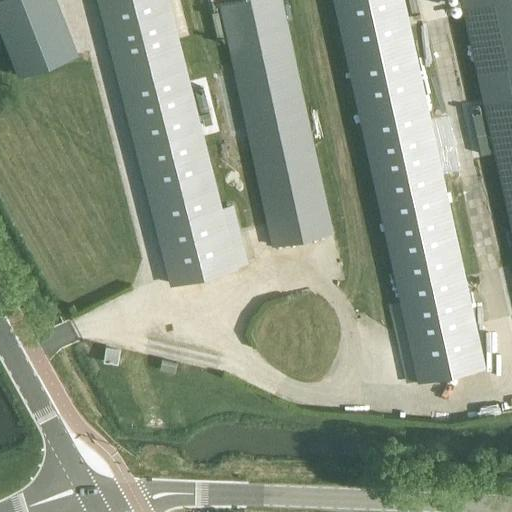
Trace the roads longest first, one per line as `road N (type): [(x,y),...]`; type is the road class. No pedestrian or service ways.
road 1 (unclassified): [(472,511),(183,496),(129,511)]
road 2 (unknown): [(85,0),(166,291)]
road 3 (unknown): [(210,324),(261,272),(320,267),(352,300),(364,386)]
road 4 (tertiary): [(85,488),(0,334)]
road 5 (unknown): [(210,324),(278,370),(364,386)]
road 6 (unknown): [(364,386),(446,398),(511,383)]
road 7 (unknown): [(27,340),(166,291)]
